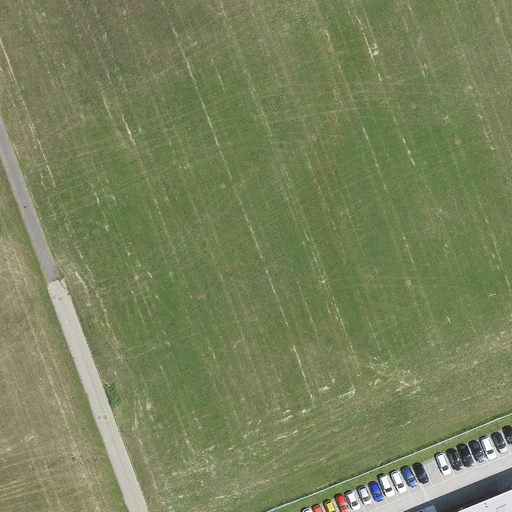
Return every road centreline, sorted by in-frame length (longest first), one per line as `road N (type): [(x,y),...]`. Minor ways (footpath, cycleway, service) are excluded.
road 1 (unclassified): [(55,282),(139,511)]
road 2 (track): [(0,130),(55,282)]
